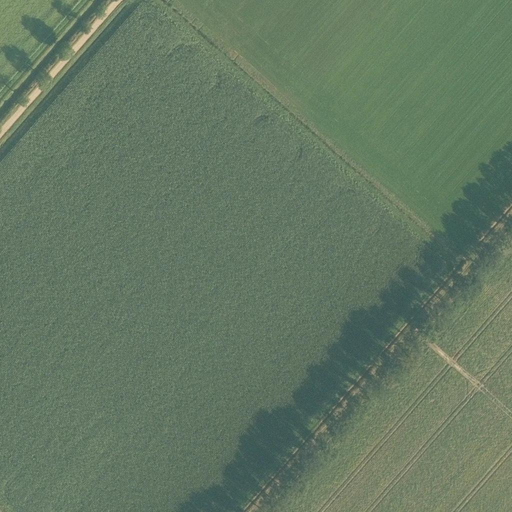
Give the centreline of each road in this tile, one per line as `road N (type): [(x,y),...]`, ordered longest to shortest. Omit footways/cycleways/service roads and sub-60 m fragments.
road 1 (track): [(511,223),(256,511)]
road 2 (track): [(118,0),(0,134)]
